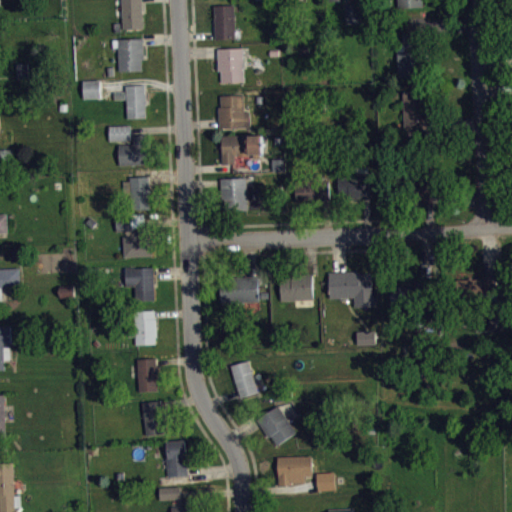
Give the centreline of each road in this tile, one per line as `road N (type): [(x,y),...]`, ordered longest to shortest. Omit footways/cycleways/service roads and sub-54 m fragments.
road 1 (residential): [(244,511),(234,445),(199,372),(177,0)]
road 2 (residential): [(191,244),(511,228)]
road 3 (residential): [(483,230),(475,0)]
